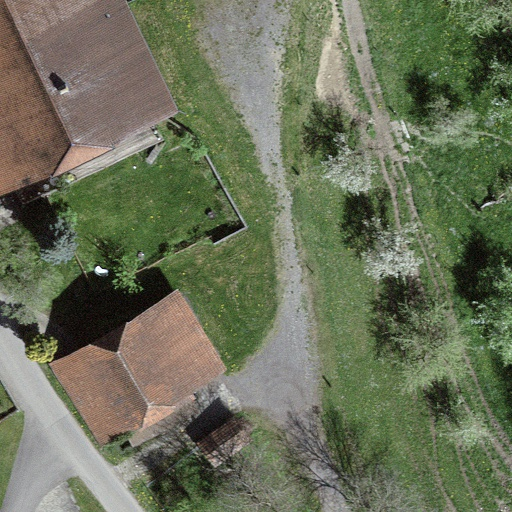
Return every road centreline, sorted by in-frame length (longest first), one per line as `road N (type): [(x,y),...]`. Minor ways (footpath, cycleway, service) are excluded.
road 1 (track): [(337,511),(303,375),(257,104),(272,0)]
road 2 (unclassified): [(121,511),(39,395),(0,322)]
